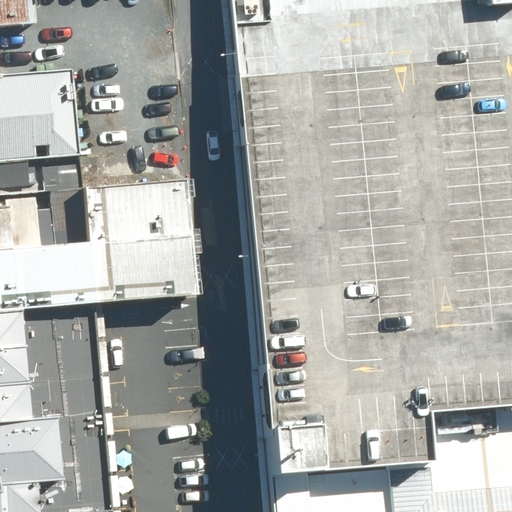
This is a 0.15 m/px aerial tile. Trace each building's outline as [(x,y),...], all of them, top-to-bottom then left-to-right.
[(0,0),(0,27),(32,25),(29,0),(0,0)] [(511,511),(511,0),(227,0),(234,74),(240,137),(244,182),(248,236),(254,304),(261,376),(264,414),(269,475),(271,495),(272,511),(511,511)] [(0,73),(0,162),(75,156),(67,68),(0,73)] [(0,162),(0,247),(82,241),(77,188),(75,156),(0,162)] [(0,247),(0,311),(13,310),(187,296),(177,179),(77,188),(82,241),(0,247)] [(0,311),(0,386),(20,384),(13,310),(0,311)] [(0,422),(23,420),(20,384),(0,386),(0,422)] [(23,420),(0,422),(0,484),(28,482),(54,480),(48,418),(23,420)] [(0,484),(0,511),(30,511),(28,482),(0,484)]
